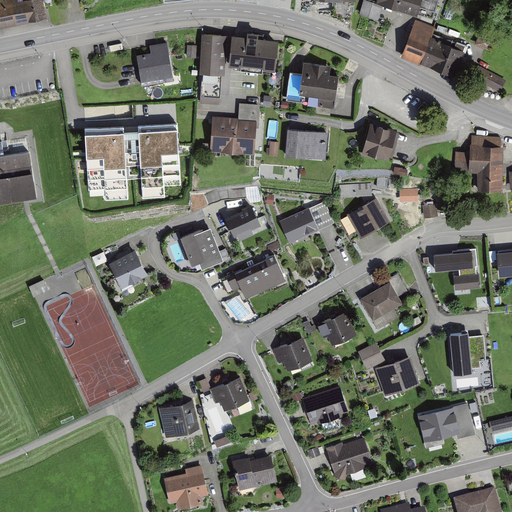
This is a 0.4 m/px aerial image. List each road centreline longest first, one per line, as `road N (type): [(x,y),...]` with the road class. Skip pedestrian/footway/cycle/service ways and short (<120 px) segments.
road 1 (primary): [(511,121),(318,27),(262,13),(193,10),(0,46)]
road 2 (residential): [(511,221),(426,231),(237,342)]
road 3 (residential): [(237,342),(0,460)]
road 4 (residential): [(511,458),(312,509)]
road 5 (residential): [(237,342),(204,287),(167,272),(154,249),(161,230),(201,214)]
road 6 (residential): [(312,509),(304,475),(237,342)]
